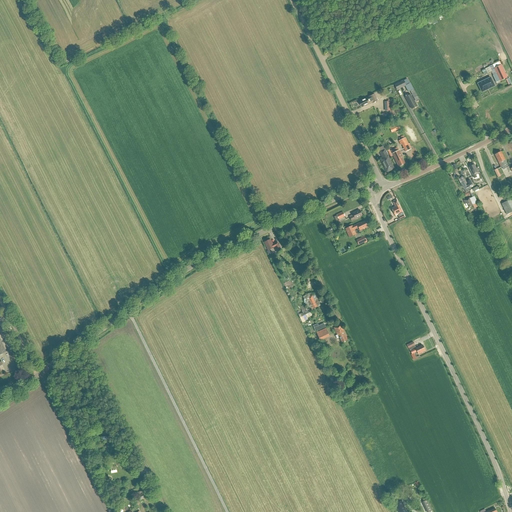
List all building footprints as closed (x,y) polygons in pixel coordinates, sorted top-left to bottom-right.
[(497,74),(493,76),(496,83),(507,77),(501,65),(494,69),(497,74)] [(492,75),(479,81),(483,89),(496,83),(492,75)] [(406,86),(403,80),(394,85),(397,90),(406,86)] [(373,103),(377,101),(374,95),(369,97),(359,102),(362,107),(365,106),(372,103),(373,103)] [(417,107),(411,96),(410,95),(405,98),(412,109),(417,107)] [(392,133),(400,129),(397,124),(389,128),(392,133)] [(399,138),(400,140),(398,141),(400,145),(402,145),(405,152),(411,149),(405,138),(404,138),(403,136),(401,137),(399,138)] [(399,150),(398,151),(397,148),(391,151),(398,167),(405,163),(402,158),(403,157),(399,150)] [(394,169),(386,153),(384,149),(380,151),(378,151),(382,159),(380,159),(387,172),(394,169)] [(501,152),(495,155),(499,163),(498,163),(501,167),(504,166),(507,164),(501,152)] [(468,168),(473,176),(474,179),(477,177),(476,175),(479,173),(477,170),(474,165),(468,168)] [(466,186),(464,182),(462,177),(458,179),(460,184),(461,184),(465,192),(468,190),(470,189),(468,185),(466,186)] [(473,197),(469,199),(468,198),(463,201),(465,204),(466,203),(468,207),(472,205),(476,202),(475,199),(474,199),(473,197)] [(511,201),(511,199),(507,201),(501,204),(506,214),(511,211),(511,201)] [(392,209),(395,215),(397,214),(400,220),(405,218),(402,212),(396,201),(393,202),(395,207),(392,209)] [(354,215),(350,217),(351,221),(362,216),(359,210),(353,213),(354,215)] [(343,212),(337,215),(336,215),(336,216),(334,217),(339,227),(341,226),(338,220),(345,216),(343,212)] [(360,222),(352,226),(346,229),(350,237),(356,234),(354,230),(358,228),(360,231),(367,227),(365,221),(360,223),(360,222)] [(274,248),(274,247),(275,246),(278,251),(281,250),(278,245),(277,242),(272,244),(270,240),(264,243),(268,251),(274,248)] [(319,302),(317,298),(317,297),(316,294),(313,296),(313,295),(309,297),(308,294),(303,297),(304,299),(304,302),(312,309),(317,307),(317,308),(321,306),(319,301),(319,302)] [(309,309),(299,314),(302,320),(312,315),(309,309)] [(341,325),(334,328),(337,335),(335,336),(337,339),(340,338),(342,342),(347,340),(341,325)] [(4,327),(0,329),(2,331),(0,332),(9,350),(14,348),(4,327)] [(316,333),(320,341),(329,337),(325,329),(316,333)] [(413,342),(407,345),(409,351),(416,348),(413,342)] [(416,348),(410,351),(412,354),(414,353),(417,352),(418,353),(418,354),(425,351),(422,345),(419,347),(416,348)] [(130,471),(133,477),(138,475),(135,468),(130,471)] [(136,494),(140,501),(148,497),(144,490),(136,494)] [(429,511),(432,511),(425,497),(422,498),(423,502),(421,503),(426,511),(429,511)] [(394,504),(398,511),(406,511),(401,501),(394,504)]
